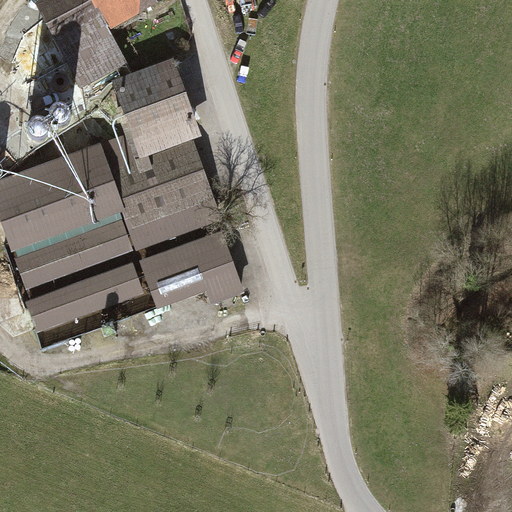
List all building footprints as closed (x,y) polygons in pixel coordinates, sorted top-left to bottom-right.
[(65,52),(80,88),(128,60),(109,26),(94,0),(36,0),(55,32),(24,13),(0,48),(0,49),(44,80),(65,52)] [(94,0),(109,26),(157,0),(94,0)] [(205,140),(176,63),(114,86),(134,138),(104,149),(103,148),(0,186),(0,220),(29,297),(226,224),(196,143),(205,140)] [(27,93),(32,90),(34,85),(32,79),(27,76),(21,77),(18,82),(18,87),(21,92),(27,93)] [(46,144),(51,141),(53,136),(51,131),(46,128),(40,129),(36,133),(36,139),(40,143),(46,144)] [(28,155),(34,152),(36,147),(34,141),(29,138),(23,139),(19,143),(19,149),(23,154),(28,155)] [(15,167),(21,164),(23,158),(21,153),(16,150),(10,151),(6,155),(6,161),(10,166),(15,167)] [(223,235),(142,263),(159,313),(211,295),(215,307),(245,296),(223,235)] [(134,266),(27,304),(39,336),(146,297),(134,266)]
